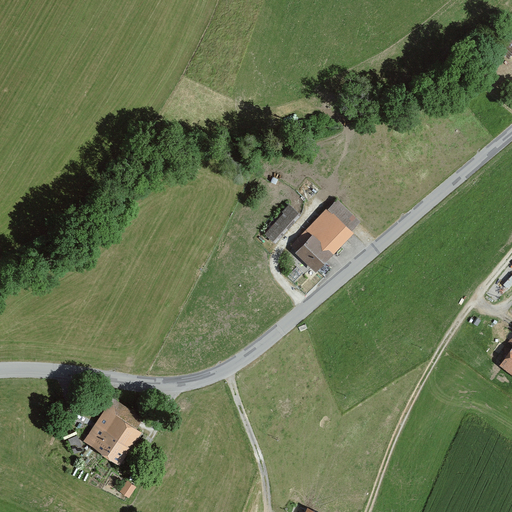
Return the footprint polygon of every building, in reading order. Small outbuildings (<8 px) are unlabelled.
[(359,223),(337,202),(327,213),(325,210),(298,238),(304,243),(293,254),(315,275),(353,235),(350,233),(359,223)] [(297,215),(287,207),(264,234),(273,243),(297,215)] [(511,340),(510,344),(511,345),(511,348),(498,367),(511,377),(511,340)] [(141,419),(111,399),(82,443),(118,466),(140,433),(135,429),(141,419)] [(130,490),(120,485),(114,497),(124,502),(130,490)]
